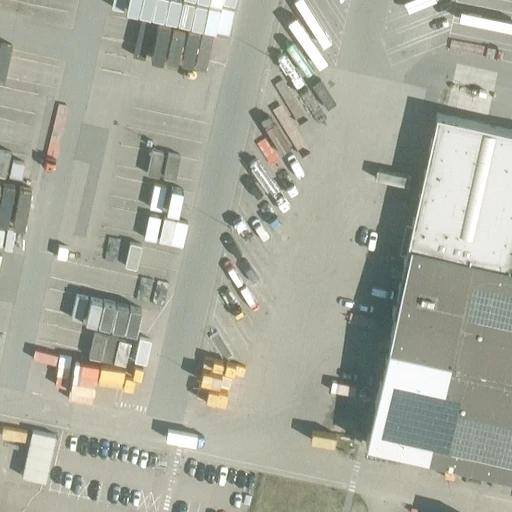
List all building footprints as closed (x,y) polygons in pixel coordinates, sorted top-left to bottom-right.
[(394,312),(365,442),(511,475),(511,267),(511,264),(511,129),(436,113),(391,311),(394,312)] [(161,202),(162,182),(128,180),(127,200),(161,202)] [(142,227),(145,211),(109,204),(105,227),(152,235),(153,229),(142,227)] [(51,285),(46,309),(100,322),(106,298),(51,285)] [(96,348),(130,348),(130,333),(96,334),(96,348)] [(0,511),(40,511),(43,502),(0,492),(0,511)] [(131,511),(85,501),(82,511),(131,511)]
